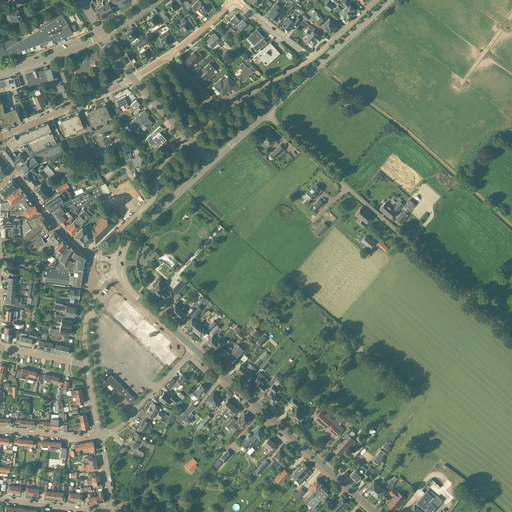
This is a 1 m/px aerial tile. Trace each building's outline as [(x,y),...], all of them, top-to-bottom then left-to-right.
[(175,0),(172,2),(172,1),(166,5),(171,12),(177,8),(176,7),(179,5),(175,0)] [(203,3),(198,0),(197,0),(190,8),(195,12),(197,10),(202,14),(203,13),(204,13),(205,12),(205,11),(208,8),(203,3)] [(355,10),(349,4),(345,0),(340,0),(340,1),(346,7),(344,9),(350,15),(355,10)] [(324,7),(330,12),(334,6),(328,2),(324,7)] [(108,16),(114,13),(108,3),(103,6),(108,16)] [(277,21),(283,14),(279,12),(282,8),(277,4),(271,11),(274,13),(271,16),(277,21)] [(108,16),(103,6),(97,9),(103,19),(108,16)] [(344,9),(342,10),(339,7),(336,10),(345,19),(350,15),(344,9)] [(10,23),(21,19),(18,9),(6,13),(10,23)] [(165,22),(169,20),(163,10),(159,12),(165,22)] [(326,21),(322,17),(316,10),(311,15),(313,17),(313,18),(317,22),(317,21),(321,26),(323,24),(324,25),(326,27),(325,28),(326,31),(328,30),(330,32),(337,27),(330,19),(326,22),(326,21)] [(38,30),(18,42),(22,51),(40,44),(41,46),(47,44),(46,42),(52,40),(53,41),(73,33),(61,14),(37,28),(38,30)] [(156,15),(153,17),(152,16),(147,20),(152,27),(156,24),(158,26),(162,24),(156,15)] [(230,32),(235,27),(240,31),(247,24),(242,20),(240,22),(235,16),(227,23),(230,27),(228,29),(230,32)] [(289,18),(287,17),(283,21),(285,23),(283,25),(290,30),(294,24),(297,27),(302,20),(303,19),(300,17),(300,18),(297,16),(293,21),(289,18)] [(189,19),(185,22),(185,21),(179,25),(181,29),(182,31),(183,31),(184,33),(190,29),(190,28),(194,25),(189,19)] [(314,29),(309,25),(303,20),(302,22),(306,25),(305,27),(307,28),(308,30),(305,33),(309,36),(306,39),(310,43),(309,45),(312,47),(313,45),(314,45),(317,41),(318,41),(321,38),(317,35),(313,31),(314,29)] [(137,37),(136,36),(139,34),(135,29),(132,30),(132,29),(129,31),(128,30),(126,32),(127,33),(126,33),(129,37),(128,38),(129,39),(130,40),(131,41),(137,37)] [(167,30),(164,33),(158,37),(160,39),(160,40),(161,41),(161,42),(162,43),(165,47),(171,43),(174,40),(167,30)] [(261,37),(262,36),(256,30),(247,38),(254,45),(252,47),(256,51),(266,42),(261,37)] [(222,34),(218,37),(214,34),(207,41),(213,48),(218,43),(221,47),(224,44),(228,48),(229,47),(235,53),(238,50),(222,34)] [(22,51),(18,42),(15,37),(0,42),(0,58),(2,58),(3,60),(21,53),(20,52),(22,51)] [(139,48),(148,43),(146,39),(137,45),(139,48)] [(263,63),(264,64),(266,66),(280,54),(270,43),(257,56),(263,63)] [(150,46),(145,49),(139,53),(140,55),(141,57),(142,57),(144,60),(144,61),(149,58),(150,57),(150,56),(152,54),(154,53),(150,46)] [(290,51),(286,55),(291,60),(294,56),(290,51)] [(199,52),(195,55),(193,53),(185,61),(190,67),(195,63),(196,64),(203,57),(199,52)] [(98,62),(99,61),(97,53),(91,54),(91,56),(87,59),(85,58),(82,63),(79,62),(77,68),(76,68),(75,73),(89,76),(90,73),(88,72),(89,68),(91,69),(92,68),(94,70),(96,68),(100,65),(98,62)] [(215,58),(221,65),(223,63),(217,56),(215,58)] [(247,60),(243,63),(242,62),(238,66),(242,70),(240,72),(241,73),(238,76),(243,81),(252,72),(254,73),(256,70),(251,65),(247,60)] [(217,72),(215,69),(209,63),(204,68),(207,71),(202,76),(207,82),(210,79),(215,74),(217,72)] [(56,74),(53,75),(50,68),(47,69),(47,66),(43,67),(44,70),(44,69),(47,80),(48,82),(57,80),(56,74)] [(44,69),(44,70),(37,72),(36,69),(33,71),(33,73),(26,75),(29,86),(47,80),(44,69)] [(63,97),(65,97),(73,93),(70,87),(72,86),(65,70),(61,71),(63,75),(62,75),(64,79),(63,80),(64,83),(60,84),(60,85),(56,86),(59,92),(61,91),(63,97)] [(7,86),(4,87),(5,91),(21,86),(18,77),(11,79),(11,78),(5,80),(7,86)] [(223,95),(231,87),(232,88),(235,85),(228,77),(221,84),(219,82),(214,86),(223,95)] [(42,88),(39,89),(40,94),(33,97),(36,104),(34,105),(33,106),(35,110),(36,110),(39,109),(39,108),(39,107),(45,105),(43,100),(47,99),(46,96),(42,88)] [(0,128),(1,129),(1,127),(6,126),(9,125),(10,125),(9,123),(11,122),(12,124),(23,120),(17,106),(10,109),(11,111),(4,114),(5,116),(3,117),(0,101),(0,98),(1,98),(1,95),(0,95),(0,128)] [(344,102),(350,108),(355,101),(349,96),(344,102)] [(136,100),(129,106),(127,103),(125,104),(121,100),(115,107),(120,112),(125,108),(130,113),(140,104),(139,103),(137,101),(136,100)] [(102,105),(95,108),(87,111),(86,114),(91,125),(98,123),(98,124),(103,122),(103,120),(110,117),(105,106),(102,105)] [(147,128),(153,123),(145,115),(147,113),(145,110),(138,116),(138,115),(130,123),(135,129),(142,123),(147,128)] [(75,114),(68,117),(60,121),(59,123),(64,135),(70,132),(71,133),(76,131),(75,130),(83,127),(78,115),(75,114)] [(6,143),(7,144),(6,145),(0,148),(13,165),(16,162),(17,164),(18,165),(23,173),(32,166),(34,168),(40,163),(46,160),(48,163),(51,161),(49,159),(66,153),(61,142),(56,144),(54,138),(47,122),(18,134),(19,136),(17,137),(16,138),(14,136),(6,143)] [(151,144),(155,141),(159,145),(166,139),(159,132),(163,128),(160,125),(146,139),(151,144)] [(263,137),(263,138),(269,145),(271,144),(273,147),(278,143),(275,140),(269,133),(265,136),(264,135),(263,137)] [(94,156),(92,153),(84,134),(67,141),(75,160),(88,155),(89,158),(94,156)] [(280,145),(271,153),(276,158),(285,150),(280,145)] [(127,150),(122,151),(125,163),(128,162),(132,161),(134,168),(137,167),(138,169),(139,168),(142,165),(141,163),(140,162),(141,161),(143,160),(138,154),(134,158),(132,158),(130,158),(129,152),(127,150)] [(38,168),(35,171),(32,167),(27,171),(32,177),(34,176),(44,167),(42,165),(38,168)] [(34,176),(32,177),(27,181),(31,187),(38,182),(40,184),(43,181),(45,180),(44,177),(46,176),(44,174),(47,171),(50,169),(48,165),(44,167),(34,176)] [(32,177),(27,171),(22,175),(27,181),(32,177)] [(66,182),(60,185),(60,186),(56,189),(58,192),(62,190),(76,183),(90,177),(87,171),(74,176),(71,171),(63,175),(66,181),(66,182)] [(11,180),(3,187),(0,189),(0,194),(4,199),(19,187),(13,180),(11,180)] [(43,181),(40,184),(33,189),(43,201),(46,198),(45,196),(51,192),(43,181)] [(107,187),(101,190),(99,186),(65,202),(61,204),(62,205),(60,206),(60,205),(51,212),(60,223),(71,214),(78,209),(91,198),(93,201),(98,198),(110,191),(114,189),(111,184),(107,187)] [(311,198),(312,197),(314,199),(317,196),(316,195),(321,190),(316,185),(312,188),(312,187),(307,192),(308,194),(308,195),(308,196),(310,198),(311,198)] [(1,203),(0,207),(0,208),(13,210),(16,207),(20,204),(28,198),(19,187),(6,198),(9,202),(1,203)] [(128,188),(123,194),(130,202),(136,197),(128,188)] [(66,189),(63,191),(59,193),(52,199),(45,203),(51,211),(71,196),(66,189)] [(121,195),(116,200),(123,208),(129,203),(121,195)] [(20,204),(16,207),(18,210),(22,209),(23,208),(25,210),(34,205),(28,198),(21,205),(20,204)] [(319,210),(325,204),(320,198),(313,204),(319,210)] [(410,199),(405,205),(410,210),(416,204),(410,199)] [(116,200),(111,205),(118,213),(123,208),(116,200)] [(400,201),(393,209),(386,202),(380,209),(391,219),(397,212),(404,205),(400,201)] [(40,213),(35,206),(25,210),(29,218),(40,213)] [(366,224),(373,217),(362,207),(355,214),(356,215),(355,216),(358,218),(359,217),(362,220),(359,224),(363,228),(365,226),(366,224)] [(79,210),(78,209),(71,214),(60,223),(64,228),(69,223),(71,220),(70,219),(73,217),(77,213),(77,212),(79,210)] [(66,228),(72,235),(83,223),(84,223),(91,216),(83,209),(78,214),(79,215),(66,228)] [(401,224),(407,217),(402,213),(396,219),(401,224)] [(27,222),(31,229),(25,233),(30,241),(37,236),(41,234),(42,235),(45,233),(51,229),(48,225),(49,225),(41,214),(32,218),(29,219),(26,219),(26,222),(27,222)] [(97,243),(115,224),(106,215),(96,225),(95,224),(91,228),(90,227),(88,229),(89,231),(85,235),(90,239),(92,237),(97,243)] [(15,218),(15,220),(3,220),(3,227),(15,227),(19,227),(20,218),(15,218)] [(319,236),(329,227),(324,222),(314,232),(319,236)] [(89,231),(88,229),(86,231),(82,227),(73,236),(83,246),(90,239),(85,235),(89,231)] [(54,232),(47,240),(55,247),(62,239),(54,232)] [(361,241),(370,249),(376,243),(366,235),(361,241)] [(41,237),(33,242),(36,248),(44,243),(41,237)] [(56,253),(58,255),(49,266),(55,267),(60,261),(58,260),(64,253),(70,246),(62,239),(55,247),(54,248),(53,249),(51,251),(53,252),(56,253)] [(390,250),(380,240),(377,244),(387,253),(390,250)] [(58,260),(60,261),(55,267),(58,269),(62,270),(69,256),(73,249),(70,246),(64,253),(58,260)] [(142,251),(146,255),(151,250),(147,246),(142,251)] [(69,256),(62,270),(73,271),(76,262),(76,260),(75,259),(77,252),(76,252),(73,249),(69,256)] [(47,270),(46,276),(42,276),(42,282),(45,283),(45,281),(53,282),(52,288),(65,290),(66,284),(72,285),(80,286),(84,261),(86,257),(82,255),(80,260),(76,260),(76,262),(73,271),(62,270),(58,269),(58,270),(56,270),(50,269),(49,271),(47,270)] [(24,276),(26,269),(18,268),(17,274),(24,276)] [(160,280),(158,282),(151,290),(155,294),(153,296),(159,302),(162,300),(165,296),(169,299),(175,294),(171,290),(170,291),(167,289),(166,289),(164,287),(166,285),(160,280)] [(184,287),(173,299),(176,302),(181,296),(187,289),(184,287)] [(65,291),(65,294),(60,293),(60,297),(71,298),(70,302),(78,304),(79,290),(68,289),(68,292),(65,291)] [(7,296),(6,297),(5,296),(5,299),(6,300),(6,302),(13,303),(13,306),(20,307),(21,303),(22,297),(14,296),(7,296)] [(75,308),(62,305),(63,301),(55,299),(54,309),(57,310),(65,311),(64,314),(74,316),(75,308)] [(193,305),(186,313),(190,316),(193,312),(198,306),(197,305),(199,303),(195,300),(192,304),(193,305)] [(120,311),(114,318),(136,338),(137,338),(146,347),(153,353),(158,357),(157,357),(162,362),(166,365),(169,367),(177,358),(166,348),(170,343),(151,325),(150,326),(143,319),(144,319),(125,301),(118,309),(120,311)] [(178,301),(175,304),(169,310),(171,312),(171,313),(173,315),(174,314),(174,315),(180,308),(177,306),(180,303),(178,301)] [(180,308),(174,315),(175,315),(175,316),(176,318),(177,317),(179,319),(185,313),(188,309),(183,305),(180,308)] [(198,306),(193,312),(196,314),(197,315),(202,309),(198,306)] [(6,310),(6,320),(13,320),(16,320),(17,316),(13,316),(13,311),(6,310)] [(60,326),(70,328),(71,325),(72,325),(72,322),(71,322),(72,321),(61,319),(61,316),(55,314),(54,321),(61,322),(60,326)] [(191,319),(187,323),(189,325),(187,326),(188,326),(188,327),(188,328),(189,329),(190,329),(191,329),(197,322),(194,319),(196,317),(195,315),(192,318),(192,319),(191,319)] [(202,316),(197,322),(191,329),(192,330),(193,330),(196,333),(202,327),(199,324),(204,318),(202,316)] [(4,327),(4,333),(11,334),(12,328),(13,328),(13,325),(13,324),(6,323),(6,327),(4,327)] [(20,326),(18,332),(21,333),(20,339),(19,343),(24,344),(26,337),(27,334),(24,334),(22,333),(24,324),(20,324),(20,326)] [(220,327),(217,325),(211,332),(214,334),(220,327)] [(60,326),(59,330),(49,328),(48,333),(52,334),(56,335),(60,336),(64,337),(65,334),(69,335),(69,334),(70,334),(71,331),(70,330),(70,328),(60,326)] [(205,329),(202,327),(196,333),(197,334),(198,335),(199,335),(200,337),(201,336),(202,337),(207,331),(209,328),(207,326),(205,329)] [(26,337),(24,344),(30,345),(32,339),(32,338),(36,339),(37,335),(38,332),(30,330),(28,337),(29,337),(28,337),(26,337)] [(38,341),(37,347),(44,348),(45,342),(46,339),(47,334),(44,334),(43,337),(42,341),(39,340),(38,341)] [(219,334),(215,338),(212,335),(206,342),(210,346),(210,347),(211,348),(211,347),(218,340),(217,340),(221,336),(219,334)] [(265,335),(256,342),(260,346),(269,339),(265,335)] [(45,342),(44,348),(51,350),(52,343),(49,342),(49,340),(46,339),(45,342)] [(218,340),(211,347),(211,348),(211,349),(212,350),(213,350),(216,353),(218,351),(223,346),(224,348),(229,343),(226,341),(226,342),(223,340),(219,343),(217,341),(218,340)] [(61,352),(62,345),(55,344),(54,351),(61,352)] [(237,344),(229,353),(226,349),(220,356),(228,364),(234,358),(236,360),(244,351),(237,344)] [(69,347),(62,345),(61,352),(68,353),(69,347)] [(261,357),(264,360),(269,354),(266,351),(261,357)] [(243,362),(241,364),(235,370),(237,372),(237,373),(239,375),(248,365),(245,368),(243,366),(245,364),(243,362)] [(0,365),(0,366),(0,372),(4,373),(5,370),(8,371),(9,367),(0,365)] [(248,365),(239,375),(241,377),(242,377),(244,378),(250,373),(251,374),(256,369),(251,365),(250,367),(248,365)] [(255,377),(257,379),(251,385),(252,385),(252,386),(254,388),(255,388),(256,388),(260,392),(266,386),(269,388),(278,379),(277,379),(279,377),(276,374),(269,381),(260,372),(259,372),(261,369),(263,371),(267,368),(264,365),(255,374),(257,375),(255,377)] [(18,369),(17,373),(16,377),(27,380),(27,379),(28,375),(29,370),(21,368),(21,370),(18,369)] [(28,375),(27,379),(37,382),(39,374),(36,373),(36,372),(29,370),(28,375)] [(41,374),(40,378),(39,383),(45,385),(46,382),(50,383),(50,381),(52,376),(44,374),(44,375),(41,374)] [(109,376),(101,385),(112,396),(118,390),(119,392),(120,391),(131,402),(135,399),(111,374),(109,376)] [(169,382),(169,383),(167,386),(171,390),(174,385),(177,388),(181,384),(182,385),(187,379),(182,374),(176,381),(173,378),(169,382)] [(268,389),(270,391),(265,397),(269,401),(269,403),(271,404),(272,404),(273,404),(279,398),(276,395),(280,391),(278,389),(278,388),(276,386),(280,382),(277,380),(278,379),(269,388),(268,389)] [(194,390),(191,392),(193,395),(192,396),(196,400),(197,398),(198,399),(204,393),(203,393),(206,390),(201,385),(195,391),(194,390)] [(72,397),(82,395),(80,388),(74,389),(74,390),(70,390),(72,397)] [(173,394),(169,398),(164,393),(158,399),(166,406),(170,401),(174,404),(178,399),(173,394)] [(211,396),(208,399),(213,404),(211,406),(215,409),(218,406),(217,404),(220,400),(216,396),(216,395),(214,393),(213,394),(213,393),(213,394),(212,393),(210,395),(211,396)] [(83,403),(82,395),(72,397),(72,398),(76,397),(76,400),(73,401),(73,404),(77,404),(83,403)] [(306,414),(299,408),(302,405),(299,402),(300,401),(294,396),(289,401),(294,406),(293,407),(294,408),(290,412),(291,412),(290,413),(293,417),(292,418),(295,422),(296,420),(299,422),(306,414)] [(51,418),(50,422),(50,428),(57,428),(58,427),(60,427),(61,420),(63,420),(64,412),(61,400),(57,401),(59,409),(58,409),(58,414),(58,419),(51,418)] [(228,400),(222,406),(219,409),(222,412),(221,414),(222,415),(224,414),(233,405),(228,400)] [(322,401),(314,410),(318,414),(322,409),(322,410),(327,405),(322,401)] [(164,413),(160,411),(159,412),(157,411),(160,407),(152,403),(149,409),(166,419),(168,415),(164,413)] [(183,412),(180,416),(183,418),(184,419),(191,412),(196,407),(195,406),(192,403),(183,412)] [(233,405),(224,414),(228,417),(224,421),(221,425),(224,427),(227,423),(232,419),(230,417),(232,415),(238,409),(233,405)] [(166,419),(149,409),(145,415),(153,419),(155,415),(157,416),(156,417),(160,419),(160,420),(168,425),(170,422),(166,419)] [(176,414),(171,411),(166,419),(170,422),(171,422),(176,414)] [(10,419),(3,418),(2,424),(10,424),(10,423),(13,423),(14,419),(14,416),(15,416),(15,412),(12,412),(12,416),(10,416),(10,419)] [(184,419),(184,420),(189,424),(193,420),(191,418),(194,415),(191,412),(184,419)] [(326,413),(324,415),(321,412),(315,418),(327,430),(335,421),(326,413)] [(27,420),(26,426),(34,426),(34,425),(37,425),(38,421),(38,418),(31,418),(32,414),(27,414),(27,420)] [(80,422),(87,421),(85,414),(75,416),(76,419),(80,418),(80,422)] [(200,429),(204,425),(204,426),(211,418),(207,414),(196,426),(200,429)] [(239,419),(237,421),(233,418),(225,426),(229,430),(232,426),(236,429),(236,428),(239,425),(242,428),(249,420),(244,415),(240,419),(239,419)] [(150,424),(143,419),(140,425),(147,429),(150,431),(152,427),(151,426),(150,425),(150,424)] [(81,425),(77,426),(72,427),(73,431),(82,429),(88,428),(87,421),(80,422),(81,425)] [(344,429),(335,421),(327,430),(336,438),(342,431),(344,429)] [(345,437),(344,438),(333,450),(340,456),(342,458),(346,454),(343,452),(350,444),(352,446),(356,441),(348,435),(352,431),(348,428),(342,434),(345,437)] [(260,429),(259,429),(254,434),(253,436),(250,434),(243,441),(250,448),(247,452),(250,454),(255,449),(252,447),(256,442),(259,438),(260,440),(265,435),(262,432),(262,431),(260,429)] [(135,432),(131,438),(142,444),(148,448),(150,444),(142,440),(141,441),(140,440),(142,436),(135,432)] [(220,432),(215,438),(220,441),(224,436),(220,432)] [(142,444),(131,438),(128,444),(131,446),(129,449),(133,453),(142,458),(144,454),(143,454),(145,450),(141,447),(142,444)] [(25,445),(24,448),(28,448),(29,445),(32,446),(32,445),(35,446),(36,442),(33,441),(33,440),(25,439),(25,445)] [(276,449),(274,447),(276,445),(269,439),(265,444),(267,445),(265,447),(268,450),(269,448),(271,449),(265,455),(267,457),(276,449)] [(38,442),(38,446),(37,446),(37,448),(36,448),(36,456),(39,456),(39,454),(40,454),(40,451),(41,451),(41,446),(48,447),(49,441),(41,441),(41,442),(38,442)] [(95,452),(94,450),(92,441),(85,442),(87,451),(89,451),(89,453),(95,452)] [(75,444),(76,450),(70,451),(70,452),(71,457),(80,455),(79,449),(86,448),(87,451),(85,442),(75,444)] [(225,463),(233,454),(227,449),(219,458),(225,463)] [(280,449),(274,456),(274,455),(271,458),(273,460),(273,461),(279,466),(282,463),(280,461),(284,457),(285,458),(287,456),(286,455),(280,449)] [(377,465),(385,453),(380,449),(372,461),(377,465)] [(87,457),(88,461),(81,463),(81,465),(96,462),(95,457),(92,458),(92,456),(87,457)] [(193,458),(191,461),(185,467),(191,472),(197,466),(195,465),(197,462),(193,458)] [(218,469),(223,463),(218,459),(213,465),(218,469)] [(259,475),(269,463),(264,459),(261,462),(261,463),(255,471),(259,475)] [(96,462),(89,464),(90,471),(94,471),(94,469),(97,468),(96,462)] [(311,472),(310,470),(310,469),(303,463),(294,472),(299,476),(295,480),(298,482),(297,482),(300,485),(310,474),(309,474),(311,472)] [(137,464),(134,471),(138,473),(142,467),(137,464)] [(361,464),(356,469),(350,475),(353,478),(364,467),(361,464)] [(367,469),(364,467),(353,478),(357,482),(363,476),(365,478),(373,469),(370,466),(367,469)] [(377,477),(381,471),(377,468),(373,475),(377,477)] [(280,485),(290,475),(284,469),(274,479),(280,485)] [(91,473),(91,477),(88,478),(84,479),(84,482),(100,479),(99,474),(95,474),(95,473),(91,473)] [(310,486),(313,488),(312,489),(314,491),(305,501),(308,504),(318,492),(316,490),(319,487),(319,486),(321,483),(320,482),(320,480),(318,478),(317,479),(310,486)] [(391,480),(387,486),(390,489),(395,482),(391,480)] [(373,493),(380,485),(376,481),(375,482),(374,481),(367,489),(373,493)] [(318,492),(308,504),(311,507),(305,511),(314,511),(317,509),(314,506),(323,498),(325,499),(331,492),(321,483),(319,486),(319,487),(316,490),(318,492)] [(380,485),(373,493),(378,498),(385,491),(384,489),(385,488),(380,485)] [(298,501),(306,492),(301,488),(293,497),(294,497),(292,499),(295,501),(296,499),(298,501)] [(391,499),(392,500),(389,504),(395,510),(405,498),(394,488),(389,494),(393,497),(391,499)] [(409,510),(411,511),(432,511),(437,507),(443,501),(437,496),(437,497),(428,489),(422,496),(415,504),(409,510)] [(95,496),(97,502),(104,501),(102,495),(102,491),(98,492),(99,495),(95,496)] [(97,502),(95,496),(92,497),(91,493),(87,494),(88,498),(89,504),(97,502)] [(339,511),(348,504),(341,497),(329,508),(333,511),(339,511)]
